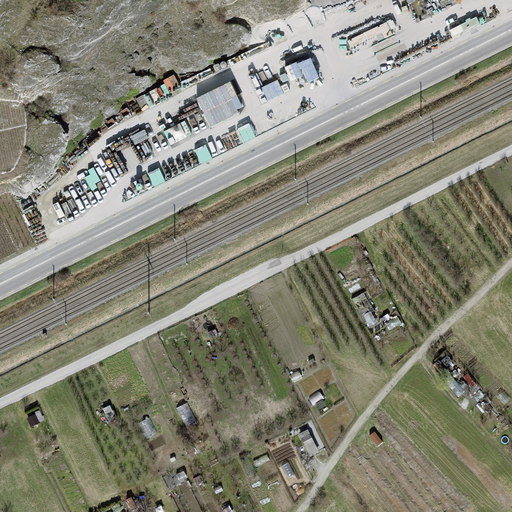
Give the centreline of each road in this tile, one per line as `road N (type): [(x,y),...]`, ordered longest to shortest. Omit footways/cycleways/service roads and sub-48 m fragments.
road 1 (primary): [(511,29),(0,283)]
road 2 (unclassified): [(0,404),(511,152)]
road 3 (residential): [(511,264),(413,358),(297,511)]
